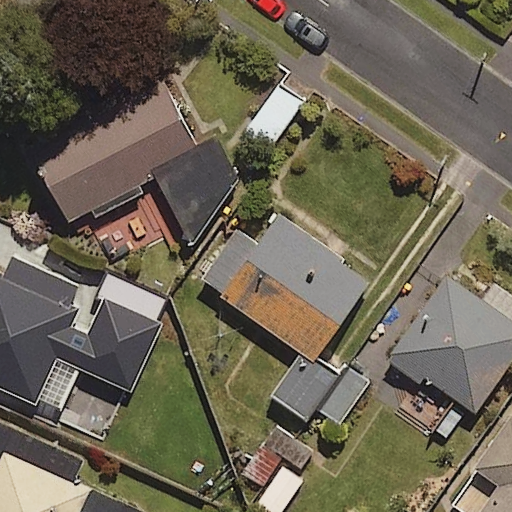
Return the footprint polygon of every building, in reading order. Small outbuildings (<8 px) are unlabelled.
[(74,227),(90,218),(93,223),(139,196),(174,257),(194,245),(241,180),(216,138),(198,149),(157,79),(31,153),(74,227)] [(305,104),(281,86),(250,126),(274,145),(305,104)] [(203,283),(298,351),(265,397),(307,428),(319,412),(341,428),(375,381),(328,347),(372,285),(280,219),(260,248),(239,233),(203,283)] [(0,389),(36,407),(82,308),(75,305),(81,292),(14,260),(4,282),(0,280),(0,389)] [(98,270),(86,299),(131,318),(135,307),(171,322),(179,304),(98,270)] [(482,303),(448,280),(394,359),(477,415),(511,363),(511,298),(494,286),(482,303)] [(511,511),(511,421),(478,472),(502,488),(485,511),(511,511)] [(85,464),(0,426),(0,511),(132,511),(75,487),(85,464)] [(312,455),(278,429),(245,473),(279,498),(312,455)]
